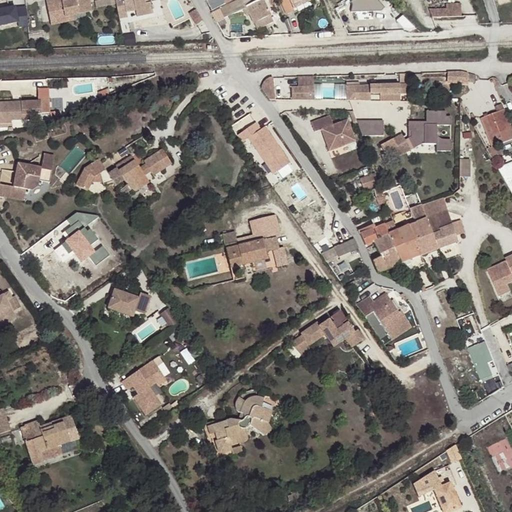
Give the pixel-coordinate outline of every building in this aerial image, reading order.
[(90,0),(77,0),(68,2),(67,0),(48,0),(47,0),(52,20),(75,16),(93,12),(90,0)] [(117,0),(121,18),(129,16),(128,12),(138,11),(139,17),(155,13),(155,11),(156,10),(155,5),(154,5),(153,2),(147,4),(146,0),(129,0),(126,1),(126,0),(117,0)] [(259,0),(253,4),(250,0),(238,0),(236,1),(220,9),(225,19),(237,12),(235,9),(244,4),(246,7),(253,23),(270,15),(262,0),(259,0)] [(279,0),(286,14),(293,11),(293,9),(291,6),(302,0),(279,0)] [(310,1),(309,0),(302,0),(291,6),(293,9),(310,1)] [(348,0),(350,11),(383,9),(382,0),(348,0)] [(432,8),(433,17),(464,15),(463,2),(448,3),(448,7),(432,8)] [(237,12),(246,7),(244,4),(235,9),(237,12)] [(16,7),(0,10),(0,26),(20,22),(21,26),(30,25),(28,7),(16,9),(16,7)] [(270,15),(253,23),(257,30),(274,22),(270,15)] [(76,21),(75,16),(52,20),(52,26),(76,21)] [(346,86),(346,101),(370,101),(370,94),(379,94),(379,101),(399,102),(399,94),(407,94),(406,83),(346,86)] [(314,88),(290,88),(291,101),(315,101),(314,88)] [(12,102),(0,102),(0,123),(10,123),(10,120),(31,119),(30,114),(41,113),(40,101),(20,102),(20,103),(12,104),(12,102)] [(511,139),(511,130),(504,110),(486,117),(498,145),(511,139)] [(446,116),(445,111),(426,111),(426,123),(409,122),(409,138),(404,140),(409,151),(422,144),(436,145),(436,151),(451,151),(451,140),(441,139),(439,138),(437,135),(436,132),(436,125),(451,125),(451,117),(446,116)] [(325,141),(328,150),(355,141),(347,119),(332,125),(329,115),(311,122),(314,131),(321,128),(324,138),(326,137),(327,140),(325,141)] [(363,135),(386,134),(385,119),(362,120),(363,135)] [(255,123),(236,136),(242,143),(249,138),(274,174),(290,163),(265,127),(260,130),(255,123)] [(380,146),(388,162),(409,151),(404,140),(401,135),(380,146)] [(60,165),(70,174),(87,155),(77,146),(60,165)] [(130,156),(121,162),(125,167),(118,171),(117,169),(108,175),(106,172),(105,171),(94,179),(91,183),(102,183),(103,185),(112,182),(115,187),(124,181),(132,194),(148,183),(144,176),(150,172),(152,176),(171,164),(161,150),(143,162),(145,164),(139,169),(130,156)] [(0,196),(22,201),(25,191),(28,192),(36,185),(37,182),(48,184),(53,158),(42,156),(39,170),(24,166),(15,172),(12,188),(0,185),(0,196)] [(462,158),(462,175),(473,175),(473,159),(462,158)] [(87,191),(91,183),(94,179),(105,171),(98,160),(85,169),(75,186),(87,191)] [(125,167),(121,162),(106,172),(108,175),(117,169),(118,171),(125,167)] [(511,163),(497,169),(511,194),(511,163)] [(364,190),(379,185),(375,174),(360,180),(364,190)] [(393,183),(380,188),(382,194),(395,189),(393,183)] [(377,198),(383,196),(382,194),(380,188),(380,187),(374,189),(377,198)] [(385,203),(383,196),(377,198),(379,205),(385,203)] [(431,200),(422,204),(422,205),(427,221),(432,234),(436,245),(438,250),(458,242),(448,210),(436,215),(431,200)] [(421,257),(438,250),(436,245),(432,234),(427,221),(422,205),(410,210),(411,212),(415,223),(408,225),(411,233),(421,257)] [(409,261),(421,257),(411,233),(408,225),(415,223),(411,212),(392,220),(393,222),(397,231),(402,245),(408,259),(409,261)] [(71,239),(62,245),(68,253),(73,250),(81,261),(88,255),(96,265),(108,255),(102,247),(100,248),(95,242),(108,233),(100,222),(89,231),(86,226),(97,217),(96,216),(75,213),(66,220),(70,227),(65,231),(71,239)] [(264,252),(271,250),(277,249),(273,231),(277,230),(274,217),(256,220),(261,241),(238,246),(236,243),(225,245),(231,271),(243,269),(242,264),(265,259),(264,252)] [(236,239),(236,243),(238,246),(261,241),(256,220),(249,222),(251,236),(236,239)] [(401,264),(409,261),(408,259),(402,245),(397,231),(393,222),(385,225),(389,234),(390,237),(393,243),(396,252),(400,262),(401,264)] [(390,237),(389,234),(385,225),(375,228),(374,224),(359,231),(366,247),(374,243),(390,237)] [(393,243),(390,237),(374,243),(381,258),(396,252),(393,243)] [(357,248),(353,239),(333,248),(337,256),(338,257),(357,248)] [(277,249),(271,250),(275,267),(286,265),(282,248),(277,249)] [(337,256),(333,248),(320,255),(324,261),(337,256)] [(373,262),(378,273),(401,264),(400,262),(396,252),(381,258),(373,262)] [(511,257),(488,269),(496,287),(511,279),(511,257)] [(144,316),(150,297),(141,294),(139,299),(116,290),(108,309),(133,318),(135,313),(144,316)] [(8,292),(2,295),(5,300),(11,297),(8,292)] [(0,322),(1,325),(15,318),(5,300),(2,295),(0,295),(0,322)] [(355,305),(367,322),(374,317),(391,341),(411,328),(400,312),(397,314),(390,303),(384,295),(372,303),(368,297),(355,305)] [(397,314),(400,312),(393,301),(390,303),(397,314)] [(171,326),(180,321),(173,308),(164,313),(171,326)] [(343,319),(333,317),(329,320),(333,326),(332,328),(328,322),(318,329),(316,325),(300,337),(301,339),(289,347),(301,359),(311,351),(309,349),(305,343),(313,337),(317,343),(324,337),(327,341),(341,343),(345,340),(351,349),(363,341),(357,332),(353,335),(352,332),(352,331),(349,327),(348,328),(347,325),(340,330),(339,328),(345,323),(343,319)] [(305,343),(309,349),(317,343),(313,337),(305,343)] [(480,345),(468,350),(481,380),(493,375),(480,345)] [(155,384),(163,378),(152,362),(121,382),(126,390),(132,387),(138,383),(141,387),(137,390),(139,393),(136,394),(132,397),(143,416),(159,406),(148,388),(155,384)] [(165,382),(163,378),(155,384),(157,387),(165,382)] [(138,383),(132,387),(136,394),(139,393),(137,390),(141,387),(138,383)] [(251,397),(256,396),(256,389),(253,389),(248,390),(242,393),(238,397),(244,401),(247,399),(251,397)] [(249,426),(256,431),(262,435),(266,436),(270,436),(274,434),(269,424),(273,412),(261,409),(264,398),(256,396),(251,397),(247,399),(244,401),(238,397),(235,404),(234,409),(240,411),(237,421),(229,420),(212,425),(214,434),(216,441),(214,442),(217,450),(219,454),(222,455),(231,452),(231,450),(230,445),(237,443),(238,444),(243,443),(245,441),(247,440),(248,438),(245,429),(249,426)] [(7,407),(0,409),(0,434),(14,430),(7,407)] [(79,440),(71,417),(51,424),(52,428),(41,431),(39,424),(21,429),(25,444),(32,466),(44,463),(41,452),(79,440)] [(460,445),(450,449),(456,463),(466,458),(460,445)] [(240,447),(231,450),(231,452),(232,455),(241,452),(240,447)] [(434,476),(410,486),(416,498),(433,491),(442,511),(451,511),(458,509),(448,484),(439,488),(434,476)]
